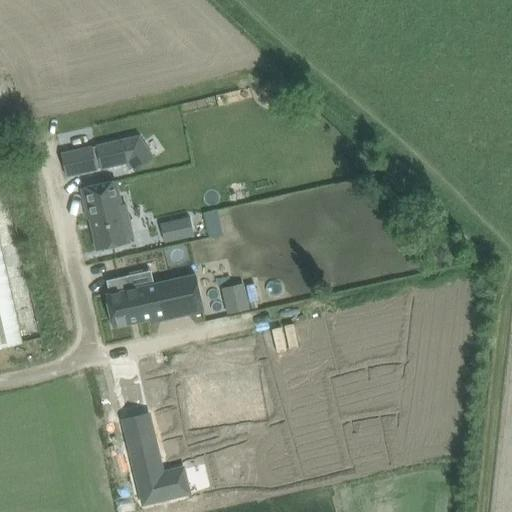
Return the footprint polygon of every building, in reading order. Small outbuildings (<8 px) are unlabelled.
[(154,158),(139,137),(62,154),(67,176),(124,163),(130,171),(134,169),(135,171),(154,158)] [(116,181),(82,188),(89,219),(90,219),(97,250),(130,243),(129,239),(133,238),(126,204),(121,205),(116,181)] [(214,251),(225,249),(217,211),(206,213),(214,251)] [(189,217),(160,224),(165,243),(194,236),(189,217)] [(0,240),(0,348),(23,343),(0,240)] [(128,276),(107,281),(110,294),(106,295),(113,327),(150,319),(151,322),(204,310),(196,275),(131,290),(128,276)] [(242,284),(223,289),(230,315),(244,311),(249,310),(242,284)] [(211,383),(186,387),(193,427),(217,423),(217,426),(264,418),(256,373),(210,381),(211,383)] [(190,493),(184,468),(163,473),(155,440),(130,446),(144,504),(190,493)]
